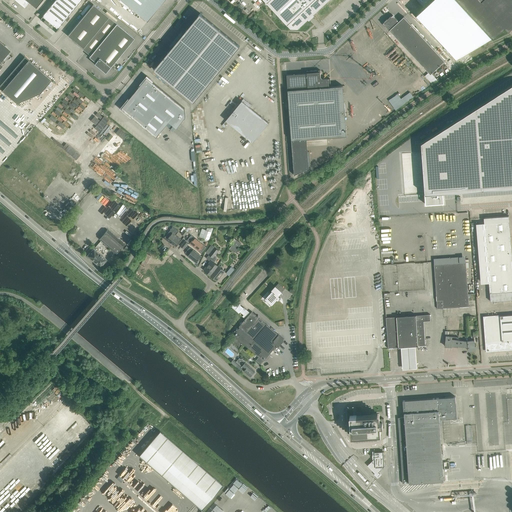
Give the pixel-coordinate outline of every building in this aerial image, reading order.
[(40,18),(51,28),(55,31),(59,28),(58,27),(80,0),(55,0),(43,15),(42,16),(41,19),(40,18)] [(120,0),(147,22),(164,0),(120,0)] [(263,0),(291,29),(298,29),(329,0),(263,0)] [(511,0),(457,0),(494,39),(505,29),(508,32),(511,28),(511,0)] [(422,9),(427,4),(423,1),(418,6),(422,9)] [(110,67),(134,38),(93,4),(67,35),(83,48),(82,49),(90,55),(89,57),(95,62),(94,63),(105,72),(110,66),(110,67)] [(171,49),(154,69),(194,102),(240,46),(200,13),(184,33),(171,49)] [(393,15),(384,23),(390,30),(389,30),(393,33),(429,72),(425,76),(432,84),(437,80),(431,73),(445,61),(407,20),(404,17),(399,21),(393,15)] [(51,79),(28,60),(2,90),(16,103),(40,93),(51,79)] [(347,136),(343,91),(343,86),(331,86),(330,79),(323,79),(321,77),(320,70),(306,71),(307,73),(287,75),(294,175),(309,168),(307,139),(347,136)] [(146,89),(140,97),(169,121),(169,122),(177,128),(186,117),(185,108),(153,82),(153,81),(147,76),(140,84),(140,85),(140,86),(141,85),(146,89)] [(511,187),(511,84),(511,85),(421,143),(425,204),(444,203),(443,193),(456,192),(511,187)] [(156,137),(169,122),(169,121),(140,97),(134,92),(129,99),(128,98),(120,108),(131,117),(132,117),(156,137)] [(394,110),(413,97),(410,92),(400,98),(397,94),(388,100),(394,110)] [(242,101),(226,120),(223,124),(226,126),(229,122),(253,142),(269,123),(242,101)] [(488,273),(511,271),(511,258),(509,216),(484,218),(488,273)] [(172,226),(167,233),(170,235),(167,239),(175,246),(180,239),(176,236),(179,231),(172,226)] [(209,240),(211,232),(212,230),(207,228),(207,230),(206,230),(203,238),(209,240)] [(124,248),(122,247),(124,244),(107,230),(99,239),(101,240),(94,249),(93,248),(87,256),(100,267),(107,260),(100,254),(102,253),(103,254),(105,252),(106,252),(107,252),(107,251),(107,249),(109,247),(120,257),(128,247),(126,246),(124,248)] [(194,247),(199,241),(191,235),(187,241),(194,247)] [(241,243),(236,240),(234,238),(230,244),(232,245),(229,248),(234,252),(241,243)] [(199,241),(194,247),(202,252),(206,247),(199,241)] [(188,256),(196,263),(202,256),(190,247),(185,252),(188,255),(188,256)] [(218,266),(214,262),(216,260),(216,258),(216,257),(216,256),(215,256),(219,250),(215,247),(206,258),(210,261),(204,269),(211,275),(218,266)] [(147,252),(144,257),(139,265),(143,267),(152,254),(147,252)] [(434,264),(437,309),(469,306),(466,262),(434,264)] [(211,275),(217,280),(225,271),(218,266),(211,275)] [(231,267),(226,273),(229,276),(232,272),(234,270),(231,267)] [(511,271),(488,273),(490,301),(511,299),(511,271)] [(282,292),(285,288),(279,283),(276,286),(275,286),(272,290),(273,291),(265,299),(264,300),(264,303),(266,304),(268,304),(270,303),(272,305),(277,299),(278,300),(280,297),(278,296),(282,292)] [(249,311),(240,303),(244,299),(240,296),(231,306),(244,317),(249,311)] [(237,338),(234,342),(240,347),(243,343),(259,357),(256,360),(261,364),(263,361),(273,350),(276,346),(277,346),(279,346),(284,340),(284,338),(268,325),(252,311),(251,313),(244,320),(239,327),(236,331),(237,332),(234,335),(237,338)] [(424,321),(430,321),(430,314),(386,317),(388,344),(388,349),(394,348),(398,347),(398,348),(401,348),(416,347),(418,346),(426,345),(425,345),(425,342),(424,321)] [(511,314),(484,317),(486,346),(487,351),(511,348),(511,314)] [(208,329),(217,334),(222,327),(212,321),(208,329)] [(457,346),(458,340),(458,337),(448,336),(448,331),(445,331),(445,336),(446,336),(445,346),(451,347),(451,345),(457,346)] [(476,350),(476,346),(475,346),(474,340),(468,341),(468,347),(468,351),(476,350)] [(416,347),(401,348),(402,371),(417,370),(416,347)] [(239,364),(238,364),(233,359),(231,362),(241,370),(243,368),(245,369),(244,371),(250,376),(255,371),(245,362),(242,360),(239,364)] [(399,417),(398,417),(398,426),(399,426),(403,483),(444,480),(445,480),(445,476),(444,476),(444,473),(442,451),(443,451),(443,445),(441,445),(439,419),(457,417),(456,401),(455,396),(403,400),(404,412),(404,417),(399,417)] [(379,414),(361,415),(361,413),(357,413),(357,415),(356,415),(350,416),(351,436),(381,434),(380,428),(384,427),(384,418),(383,418),(380,419),(379,414)] [(202,509),(220,489),(223,485),(160,430),(138,455),(202,509)] [(382,469),(381,467),(385,467),(384,451),(375,452),(375,454),(372,455),(373,460),(368,465),(378,476),(380,474),(379,472),(382,469)] [(220,497),(214,503),(222,511),(245,511),(247,511),(242,506),(236,511),(229,511),(233,509),(220,497)]
